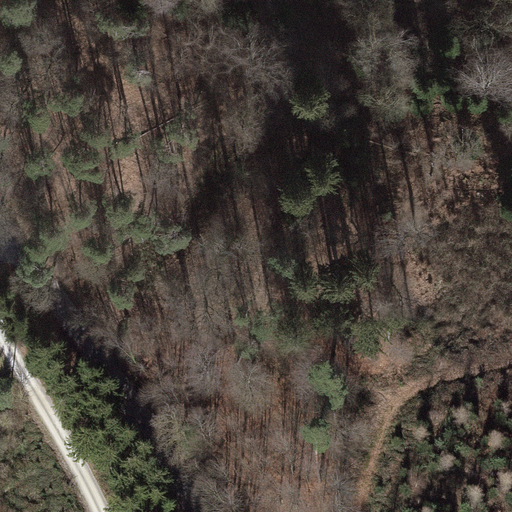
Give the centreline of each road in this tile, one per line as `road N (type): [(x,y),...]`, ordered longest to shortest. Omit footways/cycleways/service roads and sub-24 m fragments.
road 1 (unclassified): [(0,221),(82,331),(197,511)]
road 2 (track): [(361,511),(377,444),(404,398),(429,383),(511,363)]
road 3 (track): [(0,325),(100,511)]
